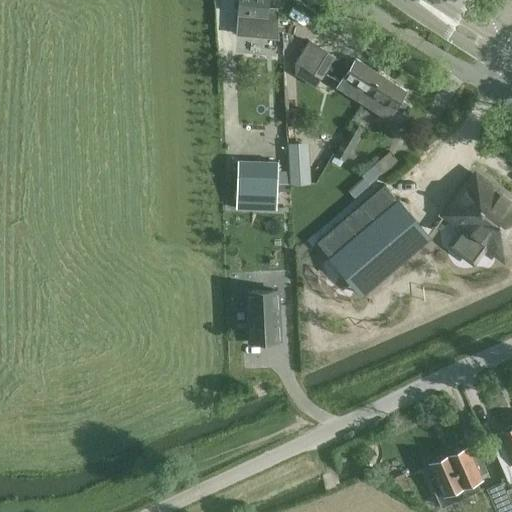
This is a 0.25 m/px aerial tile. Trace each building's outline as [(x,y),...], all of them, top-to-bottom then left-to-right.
[(268,0),(238,0),(237,14),(238,14),(237,34),(278,38),(276,8),(268,7),(268,0)] [(320,47),(307,68),(321,77),(328,67),(344,77),(338,86),(363,102),(381,75),(355,59),(350,67),(334,57),(335,55),(320,47)] [(381,75),(363,102),(388,119),(395,108),(402,112),(408,103),(401,98),(406,91),(381,75)] [(353,123),(335,155),(344,160),(353,145),(354,145),(363,129),(353,123)] [(302,184),(300,143),(287,144),(289,185),(302,184)] [(354,198),(398,161),(389,151),(373,165),(371,163),(359,173),(363,178),(348,191),(354,198)] [(237,160),(235,208),(276,210),(278,162),(237,160)] [(504,198),(475,175),(472,179),(474,180),(465,190),(464,189),(445,215),(466,231),(468,228),(485,241),(483,244),(504,259),(511,248),(511,205),(511,206),(505,201),(504,198)] [(384,184),(316,242),(352,285),(386,258),(394,267),(429,237),(384,184)] [(247,292),(250,342),(280,341),(277,291),(247,292)] [(511,427),(499,433),(511,463),(511,427)] [(468,446),(449,455),(466,496),(480,490),(476,480),(482,478),(481,474),(487,471),(480,453),(473,457),(468,446)] [(466,496),(449,455),(429,463),(435,476),(429,479),(441,507),(466,496)] [(511,477),(503,482),(511,501),(511,500),(511,477)] [(486,489),(495,511),(511,511),(511,506),(501,482),(486,489)]
